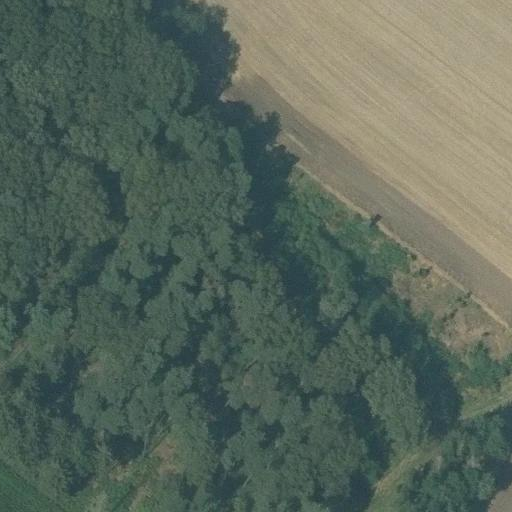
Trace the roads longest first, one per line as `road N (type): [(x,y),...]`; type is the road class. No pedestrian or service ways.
road 1 (track): [(366,500),(123,0)]
road 2 (track): [(366,500),(511,416)]
